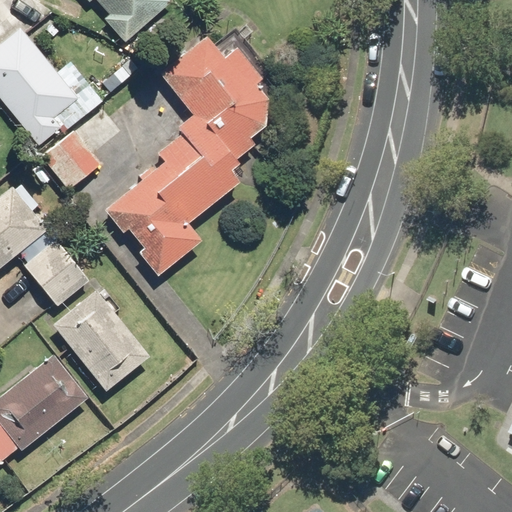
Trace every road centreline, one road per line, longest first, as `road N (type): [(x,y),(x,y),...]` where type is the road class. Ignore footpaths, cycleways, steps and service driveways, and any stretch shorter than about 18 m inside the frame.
road 1 (residential): [(313,337),(117,511)]
road 2 (residential): [(429,0),(416,108),(373,214)]
road 3 (residential): [(373,214),(376,263),(353,311),(313,337)]
road 4 (residential): [(313,337),(320,291),(343,245),(373,214)]
